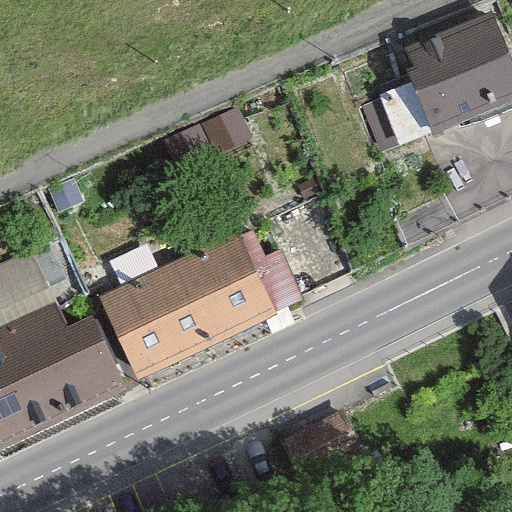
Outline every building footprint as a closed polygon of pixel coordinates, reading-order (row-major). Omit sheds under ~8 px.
[(511,84),(481,9),(387,47),(422,133),(453,120),(511,95),(511,84)] [(444,215),(511,186),(511,95),(453,120),(476,176),(435,193),(444,215)] [(94,301),(126,375),(266,314),(233,240),(94,301)] [(0,321),(56,304),(39,251),(0,263),(0,321)] [(0,332),(0,436),(108,391),(71,303),(0,332)]
